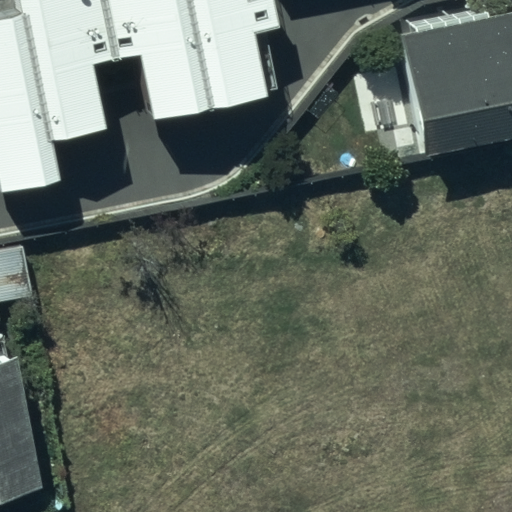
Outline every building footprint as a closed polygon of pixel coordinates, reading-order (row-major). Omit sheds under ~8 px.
[(0,0),(0,164),(37,158),(29,115),(85,105),(74,45),(118,37),(129,96),(243,76),(232,16),(259,12),(256,0),(0,0)] [(511,0),(453,0),(384,13),(407,137),(511,114),(511,0)] [(339,212),(353,289),(511,260),(511,154),(401,175),(402,182),(383,186),(386,204),(339,212)] [(302,229),(203,254),(219,318),(319,292),(302,229)] [(0,239),(0,291),(18,289),(10,239),(0,239)] [(511,318),(439,333),(449,381),(405,390),(411,424),(449,416),(511,404),(511,318)] [(0,470),(23,467),(0,335),(0,470)] [(511,404),(449,416),(454,443),(430,448),(442,509),(511,495),(511,404)]
